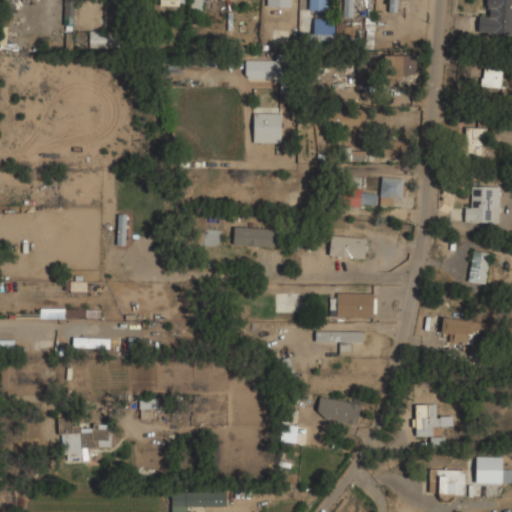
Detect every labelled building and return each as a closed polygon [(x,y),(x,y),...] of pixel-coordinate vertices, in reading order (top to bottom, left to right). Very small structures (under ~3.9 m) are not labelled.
[(14,0),(2,0),(3,13),(15,12),(14,0)] [(42,0),(42,35),(52,35),(51,0),(42,0)] [(202,0),(190,0),(190,12),(202,12),(202,0)] [(309,0),(309,10),(327,10),(327,0),(309,0)] [(343,0),(343,15),(352,15),(352,0),(343,0)] [(389,0),(389,11),(399,11),(399,0),(389,0)] [(511,0),(489,0),(489,14),(479,13),(478,33),(511,33),(511,0)] [(334,16),(313,16),(313,36),(334,36),(334,16)] [(90,46),(113,46),(113,31),(90,31),(90,46)] [(283,59),(245,59),(245,78),(283,78),(283,59)] [(482,88),(501,88),(501,66),(482,66),(482,88)] [(368,68),(352,70),(353,85),(369,83),(368,68)] [(281,142),(281,105),(253,105),(253,142),(281,142)] [(464,154),(484,154),(484,127),(464,127),(464,154)] [(402,197),(402,177),(380,176),(380,196),(402,197)] [(497,222),(497,185),(467,185),(467,222),(497,222)] [(364,202),(375,203),(376,195),(365,194),(364,202)] [(126,214),(117,214),(116,244),(124,245),(126,214)] [(269,226),(228,226),(228,246),(269,246),(269,226)] [(367,237),(331,233),(329,254),(365,258),(367,237)] [(491,252),(473,248),(467,280),(486,283),(491,252)] [(87,280),(66,280),(66,293),(87,293),(87,280)] [(374,292),(329,292),(329,316),(374,316),(374,292)] [(100,317),(100,307),(68,307),(68,317),(100,317)] [(40,317),(64,318),(65,309),(40,308),(40,317)] [(450,333),(450,341),(473,343),(475,330),(486,331),(487,321),(443,316),(441,332),(450,333)] [(363,330),(315,330),(315,343),(348,343),(348,342),(363,342),(363,330)] [(109,348),(109,337),(73,337),(73,348),(109,348)] [(128,351),(141,350),(140,337),(128,338),(128,351)] [(13,338),(0,338),(0,349),(14,349),(13,338)] [(282,372),(291,370),(289,358),(280,360),(282,372)] [(155,417),(155,397),(140,397),(140,417),(155,417)] [(316,417),(357,425),(361,404),(319,397),(316,417)] [(416,435),(431,435),(431,444),(444,445),(444,437),(437,437),(438,403),(427,403),(427,417),(417,416),(416,435)] [(67,459),(89,459),(89,448),(111,448),(111,424),(84,424),(84,417),(60,417),(60,448),(67,448),(67,459)] [(296,442),(297,425),(279,424),(278,441),(296,442)] [(137,467),(167,467),(167,448),(137,448),(137,467)] [(503,482),(503,455),(475,455),(475,482),(503,482)] [(465,468),(430,468),(430,493),(465,493),(465,468)] [(479,506),(492,506),(492,487),(479,487),(479,506)] [(170,511),(186,511),(186,506),(225,506),(225,491),(171,491),(170,511)]
